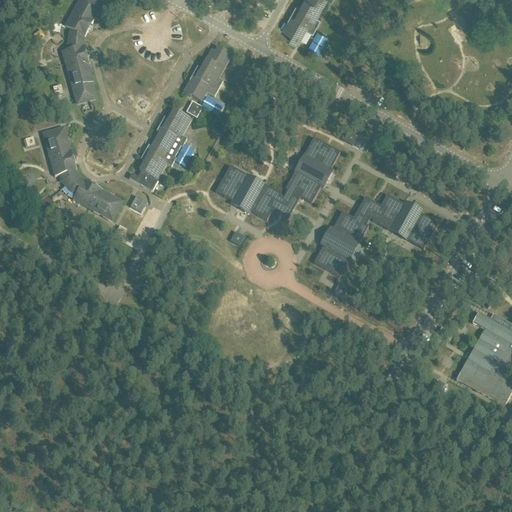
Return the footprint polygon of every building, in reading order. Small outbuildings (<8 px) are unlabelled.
[(68,51),(61,53),(77,108),(97,102),(92,84),(93,84),(89,69),(86,61),(87,60),(88,59),(89,58),(88,56),(88,55),(87,54),(86,54),(84,54),(83,47),(84,40),(87,33),(88,34),(89,33),(90,33),(91,32),(92,31),(92,30),(91,28),(90,27),(103,5),(93,0),(80,0),(78,5),(77,4),(64,28),(70,31),(69,34),(67,48),(68,51)] [(290,16),(282,31),(290,36),(287,41),(297,46),(299,41),(305,31),(312,35),(320,20),(317,18),(327,0),(330,2),(331,0),(303,0),(299,8),(295,7),(290,16)] [(197,68),(183,94),(201,104),(206,94),(214,99),(223,82),(219,80),(232,56),(218,48),(215,53),(211,51),(201,70),(197,68)] [(333,54),(324,49),(318,59),(327,65),(333,54)] [(60,87),(52,89),(55,96),(62,94),(60,87)] [(192,103),(186,114),(196,120),(202,109),(192,103)] [(182,149),(186,140),(182,138),(191,121),(173,111),(168,121),(164,119),(157,132),(157,133),(159,134),(151,148),(149,147),(148,147),(141,161),(144,163),(139,172),(139,173),(140,173),(137,179),(131,175),(128,180),(152,193),(157,183),(156,182),(166,166),(171,168),(175,160),(174,159),(180,148),(182,149)] [(63,130),(43,136),(50,158),(49,158),(54,178),(59,177),(61,183),(69,193),(75,197),(73,201),(91,211),(92,210),(111,222),(121,204),(107,196),(108,195),(96,188),(95,189),(90,186),(90,185),(78,178),(74,165),(73,165),(71,159),(72,159),(69,145),(68,146),(63,130)] [(33,139),(25,141),(27,149),(35,147),(33,139)] [(340,153),(314,139),(304,157),(306,158),(297,174),(295,172),(285,190),(287,192),(283,198),(281,197),(281,196),(263,186),(262,188),(246,180),(248,177),(230,167),(215,193),(232,203),(231,205),(249,214),(250,213),(267,222),(273,211),(288,220),(300,199),(311,205),(321,188),(322,189),(332,171),(330,170),(340,153)] [(372,222),(390,232),(391,230),(407,239),(405,241),(423,251),(438,225),(421,215),(422,213),(404,204),(403,205),(387,196),(380,207),(365,198),(353,219),(342,213),(332,230),(331,229),(321,247),(323,248),(313,265),(340,279),(349,261),(347,260),(356,244),(358,246),(368,228),(366,226),(370,220),(372,221),(372,222)] [(141,214),(147,204),(136,198),(130,208),(141,214)] [(120,227),(116,234),(123,238),(127,231),(120,227)] [(232,239),(231,242),(239,247),(244,238),(235,234),(238,235),(235,240),(232,239)] [(347,292),(338,287),(333,296),(335,294),(340,297),(339,299),(342,301),(347,292)] [(484,298),(479,305),(486,310),(491,303),(484,298)] [(484,331),(455,382),(503,409),(511,393),(511,386),(504,382),(511,366),(511,333),(511,332),(511,326),(493,315),(490,321),(478,314),(472,325),(484,331)] [(440,329),(436,337),(444,342),(449,334),(440,329)] [(436,381),(432,388),(439,392),(444,385),(436,381)]
